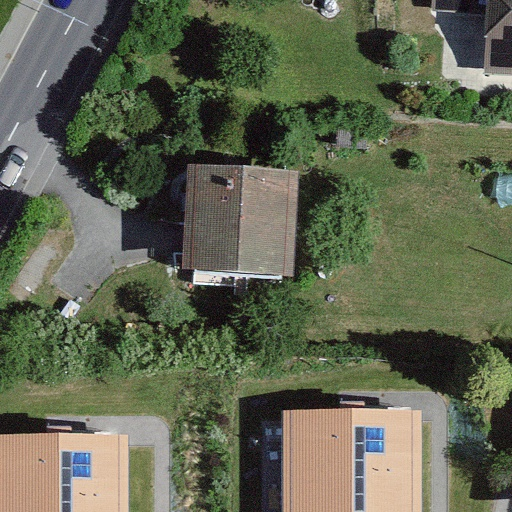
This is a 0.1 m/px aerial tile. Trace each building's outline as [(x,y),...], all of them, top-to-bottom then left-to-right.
[(487,0),(430,0),(430,12),(487,16),(487,0)] [(511,0),(487,0),(487,16),(482,73),(511,74),(511,0)] [(289,282),(298,175),(188,166),(179,272),(289,282)] [(419,511),(418,414),(286,417),(283,511),(419,511)] [(128,511),(129,438),(0,437),(0,511),(128,511)]
